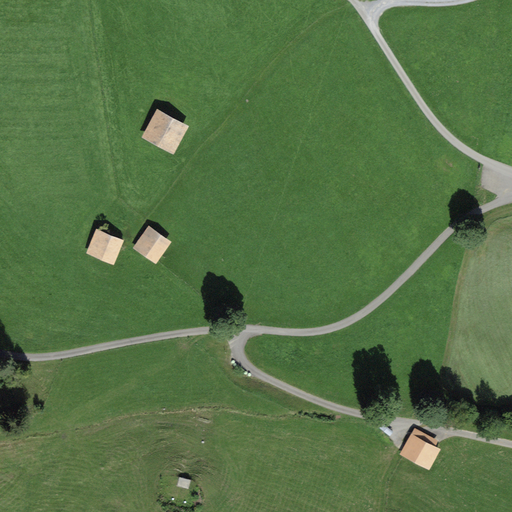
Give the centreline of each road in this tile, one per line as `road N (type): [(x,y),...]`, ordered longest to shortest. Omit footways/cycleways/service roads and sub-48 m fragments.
road 1 (track): [(511,195),(445,238),(366,313),(337,329),(146,337),(17,360)]
road 2 (track): [(240,330),(249,367),(274,382),(376,417),(511,446)]
road 3 (track): [(352,0),(275,60),(153,219)]
road 4 (unclassified): [(511,174),(442,131),(352,0)]
